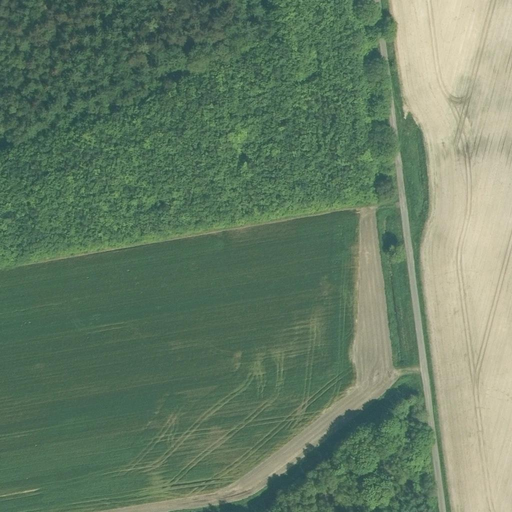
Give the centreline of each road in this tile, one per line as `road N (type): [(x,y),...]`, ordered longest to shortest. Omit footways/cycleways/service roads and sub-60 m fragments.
road 1 (unclassified): [(374,0),(444,511)]
road 2 (track): [(423,367),(244,497),(150,511)]
